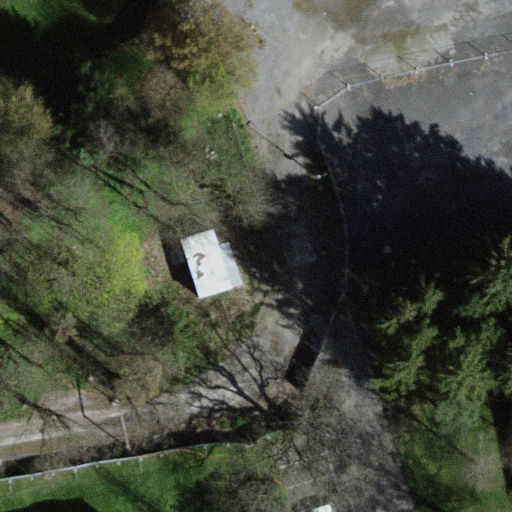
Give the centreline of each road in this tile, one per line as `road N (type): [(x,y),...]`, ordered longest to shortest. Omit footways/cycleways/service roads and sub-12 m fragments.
road 1 (unclassified): [(223,0),(345,382)]
road 2 (residential): [(345,382),(0,435)]
road 3 (unclassified): [(345,382),(384,511)]
